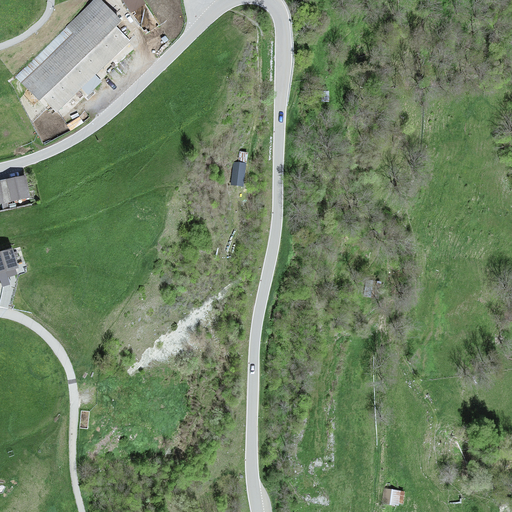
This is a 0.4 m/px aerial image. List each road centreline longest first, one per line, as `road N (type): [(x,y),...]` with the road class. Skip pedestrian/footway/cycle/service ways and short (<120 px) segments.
road 1 (tertiary): [(262,511),(254,468),(259,333),(277,225),(288,52),(282,21),(263,0)]
road 2 (tertiary): [(227,0),(86,133),(0,168)]
road 3 (track): [(0,317),(22,321),(57,351),(71,399),(66,453),(74,511)]
